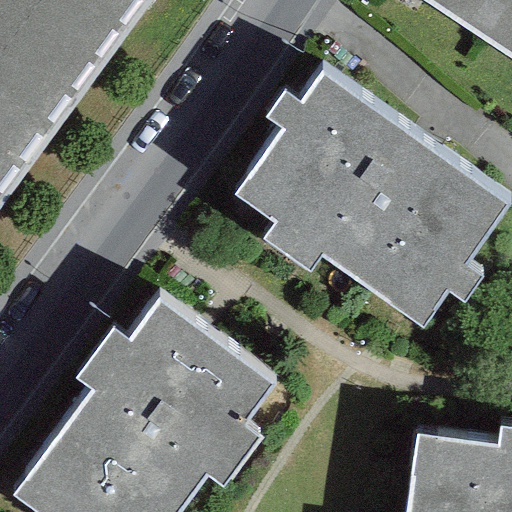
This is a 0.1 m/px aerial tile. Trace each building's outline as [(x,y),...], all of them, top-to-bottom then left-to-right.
[(0,0),(0,202),(148,0),(0,0)] [(511,0),(432,0),(511,52),(511,0)] [(318,245),(423,320),(450,283),(468,297),(483,276),(464,263),(511,196),(511,194),(295,40),(279,62),(264,51),(247,74),(263,85),(206,165),(284,220),(271,238),(305,263),(318,245)] [(257,407),(288,365),(156,265),(87,357),(102,369),(21,476),(68,511),(179,511),(218,460),(233,472),(273,419),(257,407)] [(511,511),(511,412),(509,431),(427,421),(414,511),(511,511)]
